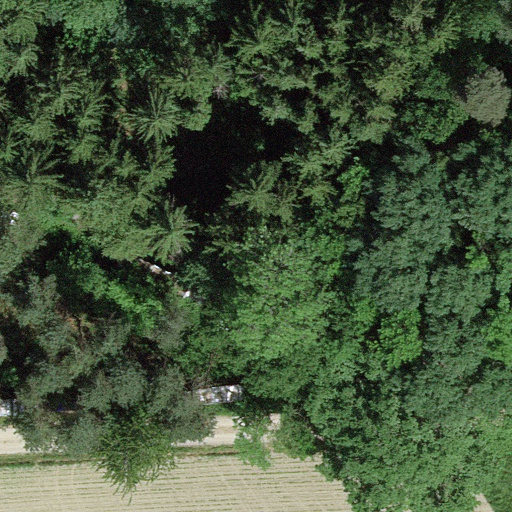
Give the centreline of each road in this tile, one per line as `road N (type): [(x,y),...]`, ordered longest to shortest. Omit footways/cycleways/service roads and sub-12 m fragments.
road 1 (track): [(511,410),(0,443)]
road 2 (track): [(0,198),(421,413)]
